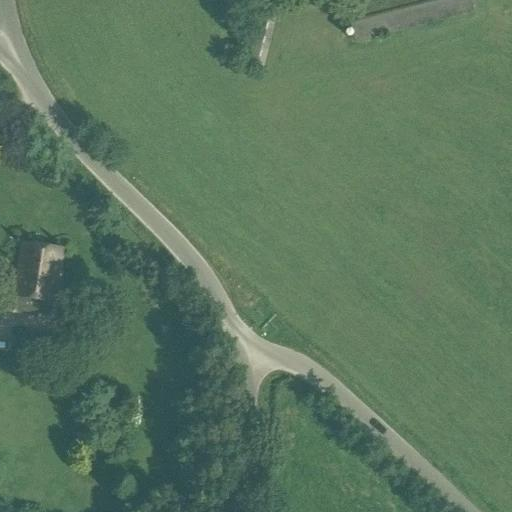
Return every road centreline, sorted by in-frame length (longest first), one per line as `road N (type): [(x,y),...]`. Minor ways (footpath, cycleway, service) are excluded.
road 1 (unclassified): [(254,350),(182,249),(94,163),(10,52)]
road 2 (unclassified): [(468,511),(322,381),(290,359),(254,350)]
road 3 (unclassified): [(237,511),(254,350)]
